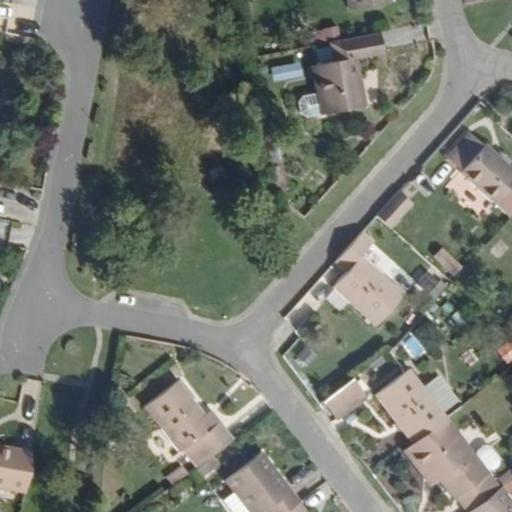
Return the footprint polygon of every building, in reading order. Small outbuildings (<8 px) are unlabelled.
[(343,0),(346,10),(382,2),(381,0),(343,0)] [(461,0),(463,10),(479,6),(477,0),(461,0)] [(373,36),(325,46),(328,62),(317,64),(320,79),(310,79),(312,89),(320,87),(326,111),(360,104),(349,58),(377,52),(373,36)] [(320,79),(317,64),(308,65),(310,79),(320,79)] [(317,113),(326,111),(320,87),(312,89),(317,113)] [(511,217),(511,174),(458,127),(435,154),(510,220),(511,217)] [(404,204),(394,194),(374,215),(385,225),(404,204)] [(367,245),(356,235),(325,269),(335,278),(318,296),(359,333),(396,295),(356,257),(367,245)] [(438,247),(428,257),(449,277),(459,266),(438,247)] [(374,407),(407,448),(441,422),(410,381),(374,407)] [(191,444),(204,462),(229,443),(216,425),(211,429),(176,382),(140,408),(176,455),(191,444)] [(348,415),(332,395),(316,408),(330,427),(348,415)] [(407,448),(400,453),(419,479),(427,474),(434,483),(448,504),(452,501),(460,511),(468,511),(494,492),(441,422),(407,448)] [(0,489),(20,493),(27,454),(0,449),(0,489)] [(284,511),(295,504),(257,455),(222,482),(231,494),(219,503),(225,511),(284,511)] [(427,474),(419,479),(426,489),(434,483),(427,474)] [(468,511),(509,511),(494,492),(468,511)]
